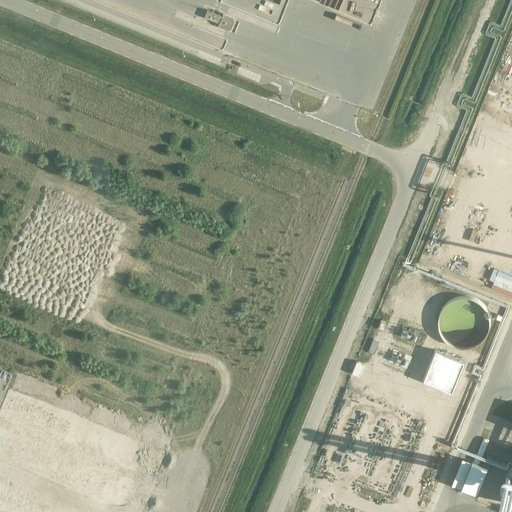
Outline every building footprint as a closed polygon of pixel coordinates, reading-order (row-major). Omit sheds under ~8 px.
[(219,25),(227,28),(229,27),(232,20),(232,18),(223,15),(222,16),(207,10),(204,17),(220,23),(219,25)] [(447,296),(443,342),(495,346),(499,301),(447,296)] [(381,320),(378,328),(385,330),(388,323),(381,320)] [(374,339),(369,352),(374,354),(379,341),(374,339)] [(465,362),(435,350),(423,380),(453,393),(465,362)]
